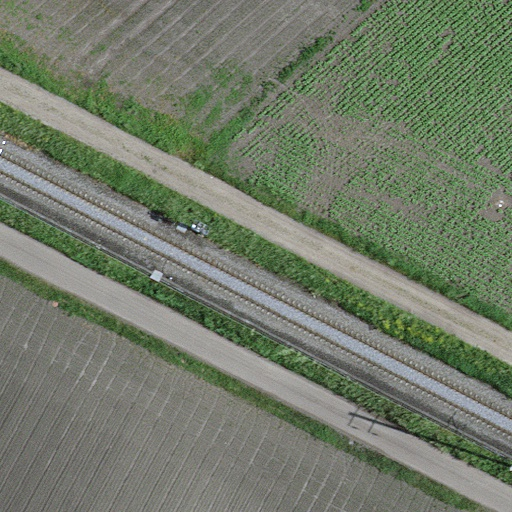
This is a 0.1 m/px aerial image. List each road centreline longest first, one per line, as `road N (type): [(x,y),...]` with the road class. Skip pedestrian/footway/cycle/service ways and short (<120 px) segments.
road 1 (track): [(511,356),(0,95)]
road 2 (track): [(456,511),(0,277)]
